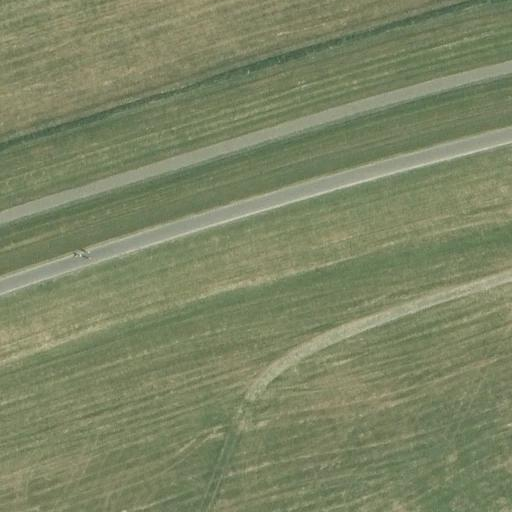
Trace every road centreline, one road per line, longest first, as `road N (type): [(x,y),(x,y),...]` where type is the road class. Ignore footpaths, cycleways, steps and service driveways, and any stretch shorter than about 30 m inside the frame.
road 1 (track): [(0,218),(511,67)]
road 2 (track): [(208,511),(272,375),(307,346),(511,274)]
